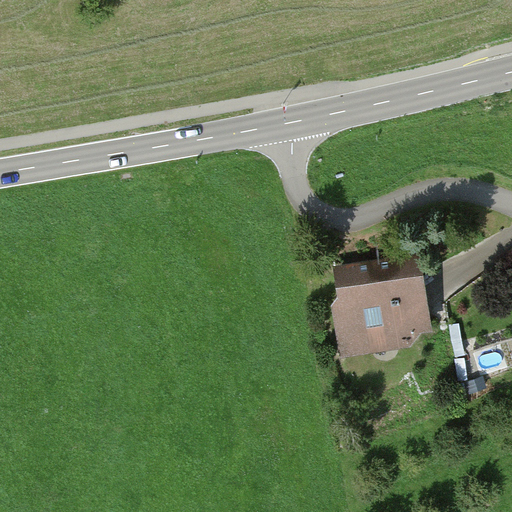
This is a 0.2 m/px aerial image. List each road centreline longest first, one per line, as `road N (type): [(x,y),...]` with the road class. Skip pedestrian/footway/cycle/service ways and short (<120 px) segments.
road 1 (residential): [(286,124),(298,187),(311,208),(331,216),(442,188),(511,203)]
road 2 (tertiary): [(0,173),(286,124)]
road 3 (tertiary): [(286,124),(511,72)]
